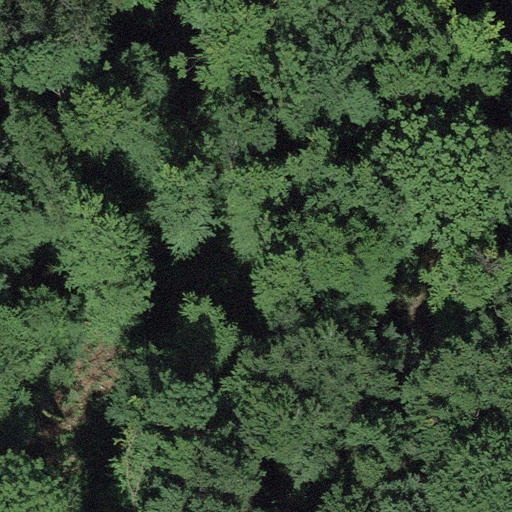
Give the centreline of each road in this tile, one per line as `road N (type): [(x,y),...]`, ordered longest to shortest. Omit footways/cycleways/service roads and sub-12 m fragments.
road 1 (track): [(511,307),(486,305),(339,335),(92,466),(0,478)]
road 2 (track): [(385,0),(511,37)]
